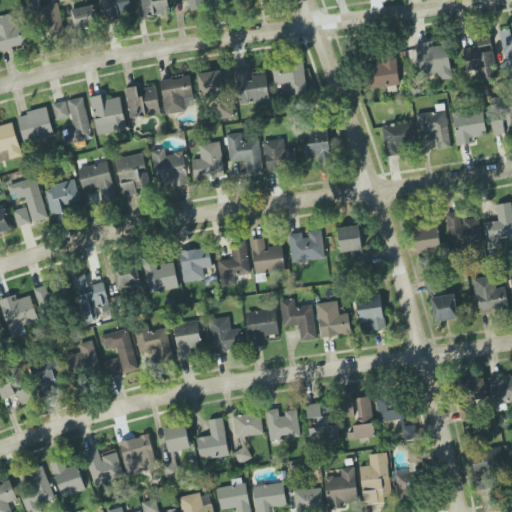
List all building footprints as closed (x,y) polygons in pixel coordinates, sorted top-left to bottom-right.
[(58,3),(42,6),(40,0),(32,0),(41,40),(65,35),(58,3)] [(100,0),(104,23),(118,21),(117,14),(131,12),(129,0),(100,0)] [(139,0),(142,17),(169,14),(167,0),(139,0)] [(202,0),(188,0),(190,11),(204,9),(202,0)] [(76,30),(97,25),(92,5),(71,11),(76,30)] [(0,51),(28,45),(24,25),(16,27),(13,13),(0,16),(0,51)] [(511,55),(511,28),(499,31),(505,57),(511,55)] [(467,71),(476,69),(478,81),(497,78),(490,37),(477,39),(478,46),(463,49),(467,71)] [(452,78),(446,44),(432,47),(431,41),(415,44),(421,76),(437,73),(439,81),(452,78)] [(368,88),(399,86),(397,57),(376,58),(376,65),(367,65),(368,88)] [(308,94),(303,62),(272,67),(274,85),(285,83),(287,97),(308,94)] [(269,101),(266,74),(250,76),(249,67),(235,69),(239,104),(269,101)] [(224,91),(220,70),(197,74),(201,95),(224,91)] [(188,112),(187,107),(194,106),(190,77),(160,80),(164,115),(188,112)] [(129,118),(160,114),(156,86),(145,87),(146,96),(138,97),(137,87),(125,88),(129,118)] [(97,136),(126,130),(120,97),(102,100),(101,95),(89,98),(97,136)] [(511,96),(489,99),(491,113),(499,112),(500,120),(506,119),(508,133),(511,131),(511,96)] [(92,138),(83,97),(67,101),(73,127),(66,129),(70,143),(92,138)] [(70,118),(66,101),(52,104),(56,121),(70,118)] [(218,103),(221,119),(233,117),(231,101),(218,103)] [(419,136),(435,134),(437,149),(450,148),(445,104),(435,105),(435,112),(416,114),(419,136)] [(23,143),(54,137),(48,108),(17,115),(23,143)] [(487,136),(484,113),(453,117),(457,146),(474,143),(473,138),(487,136)] [(491,121),(492,136),(504,135),(504,121),(491,121)] [(14,123),(0,125),(0,161),(21,157),(14,123)] [(385,156),(399,155),(398,146),(411,145),(410,123),(383,125),(385,156)] [(330,162),(328,132),(304,133),(305,158),(318,158),(319,162),(330,162)] [(229,162),(246,161),(247,176),(262,175),(260,140),(242,142),(242,133),(228,134),(229,162)] [(295,149),(285,151),(283,138),(262,142),(267,172),(298,166),(295,149)] [(201,158),(192,160),(194,179),(224,175),(220,142),(199,145),(201,158)] [(184,152),(166,155),(165,149),(152,151),(157,187),(188,183),(184,152)] [(122,197),(138,194),(137,189),(149,187),(146,170),(143,154),(115,159),(122,197)] [(103,203),(117,199),(108,161),(78,169),(83,192),(100,188),(103,203)] [(47,219),(37,177),(8,185),(12,201),(26,198),(32,222),(47,219)] [(52,216),(64,213),(62,206),(80,201),(74,180),(44,189),(52,216)] [(483,223),(486,248),(501,246),(500,240),(511,238),(511,202),(496,204),(498,221),(483,223)] [(17,227),(31,224),(27,207),(14,210),(17,227)] [(0,233),(12,231),(7,209),(0,210),(0,233)] [(445,214),(451,248),(481,242),(477,218),(461,221),(459,211),(445,214)] [(416,253),(439,252),(438,224),(415,225),(416,253)] [(338,227),(340,253),(362,250),(359,226),(338,227)] [(325,259),(322,230),(305,232),(289,234),(291,263),(325,259)] [(218,261),(221,286),(236,285),(235,276),(250,275),(246,242),(231,244),(232,259),(218,261)] [(212,267),(209,247),(179,252),(184,283),(205,280),(203,269),(212,267)] [(156,264),(156,259),(144,260),(147,293),(178,289),(174,262),(156,264)] [(115,289),(139,288),(138,267),(114,268),(115,289)] [(103,282),(88,286),(85,274),(72,277),(83,323),(100,319),(99,312),(110,310),(103,282)] [(508,309),(506,287),(495,289),(494,276),(474,278),(477,312),(508,309)] [(55,307),(45,285),(34,291),(44,313),(55,307)] [(431,298),(435,322),(458,318),(454,294),(431,298)] [(0,299),(0,303),(12,339),(21,336),(18,328),(39,321),(30,296),(17,300),(15,295),(0,299)] [(357,299),(359,323),(370,322),(371,331),(385,329),(381,296),(357,299)] [(316,339),(312,305),(295,307),(294,299),(280,301),(283,328),(300,325),(302,341),(316,339)] [(348,313),(339,315),(337,301),(316,304),(321,339),(351,334),(348,313)] [(263,345),(263,336),(278,336),(276,309),(247,311),(249,346),(263,345)] [(208,320),(213,352),(244,348),(241,328),(231,330),(229,317),(208,320)] [(201,347),(198,322),(175,325),(178,359),(192,357),(191,348),(201,347)] [(166,325),(135,331),(139,353),(156,350),(159,363),(173,361),(166,325)] [(127,329),(102,336),(106,351),(116,348),(123,374),(138,370),(127,329)] [(80,352),(67,356),(73,375),(100,367),(92,340),(78,344),(80,352)] [(105,361),(108,377),(121,374),(118,358),(105,361)] [(34,363),(35,387),(55,385),(54,371),(57,371),(56,361),(34,363)] [(0,379),(0,388),(4,399),(17,394),(21,405),(34,400),(21,364),(8,369),(11,376),(0,379)] [(511,402),(511,374),(489,379),(495,406),(511,402)] [(462,401),(486,400),(485,379),(460,381),(462,401)] [(399,420),(402,440),(417,437),(415,425),(404,426),(400,393),(375,396),(379,423),(399,420)] [(375,437),(370,397),(343,400),(345,418),(356,416),(357,425),(353,426),(353,432),(347,433),(348,440),(375,437)] [(339,439),(336,423),(333,423),(331,407),(321,408),(320,403),(306,405),(308,419),(314,419),(316,428),(309,429),(311,444),(339,439)] [(469,418),(468,407),(459,408),(460,419),(469,418)] [(297,410),(284,411),(285,416),(279,416),(278,409),(266,410),(270,441),(300,437),(297,410)] [(262,435),(261,414),(234,416),(236,437),(262,435)] [(208,420),(211,435),(196,438),(200,461),(229,455),(222,418),(208,420)] [(165,478),(178,476),(174,452),(190,449),(186,425),(165,429),(171,463),(162,464),(165,478)] [(157,467),(149,434),(119,442),(127,475),(157,467)] [(251,459),(246,447),(234,452),(240,464),(251,459)] [(85,451),(92,485),(123,479),(117,450),(99,453),(98,448),(85,451)] [(477,491),(501,486),(498,474),(506,472),(502,448),(470,454),(477,491)] [(360,467),(363,505),(385,503),(384,497),(391,497),(387,453),(369,454),(370,466),(360,467)] [(67,468),(63,459),(50,464),(63,498),(86,489),(77,464),(67,468)] [(354,467),(339,468),(340,476),(325,477),(328,510),(346,508),(346,503),(358,501),(354,467)] [(26,511),(41,511),(38,505),(55,498),(44,470),(24,477),(30,492),(20,495),(26,511)] [(420,499),(419,472),(396,473),(398,500),(420,499)] [(250,511),(245,477),(231,479),(232,486),(218,488),(221,510),(236,508),(236,511),(250,511)] [(286,506),(284,483),(254,486),(256,511),(270,511),(270,507),(286,506)] [(320,487),(294,492),(297,511),(307,511),(324,509),(320,487)] [(213,511),(212,505),(203,507),(199,493),(179,497),(182,511),(213,511)] [(158,511),(156,500),(141,503),(143,511),(158,511)]
